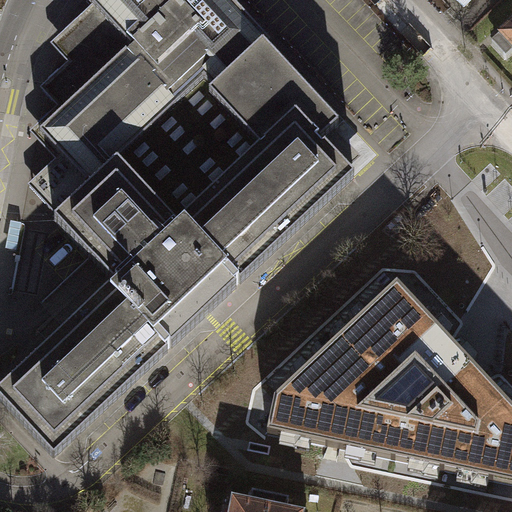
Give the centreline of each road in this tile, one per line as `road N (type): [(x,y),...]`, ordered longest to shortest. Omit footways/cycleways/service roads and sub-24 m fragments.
road 1 (residential): [(388,0),(511,131)]
road 2 (tertiary): [(0,187),(19,79),(17,39)]
